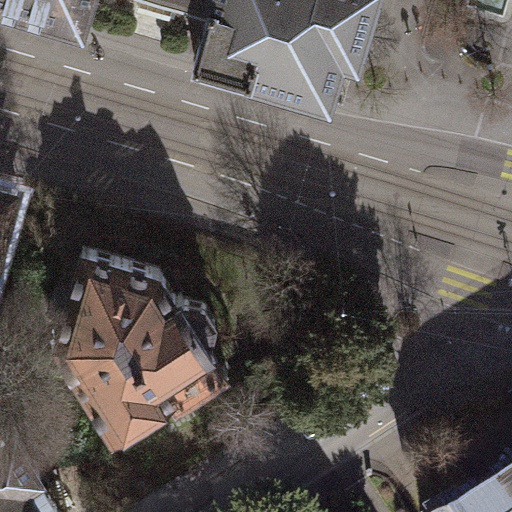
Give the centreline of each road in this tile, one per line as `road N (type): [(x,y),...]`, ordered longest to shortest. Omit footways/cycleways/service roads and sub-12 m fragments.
road 1 (secondary): [(0,79),(350,185)]
road 2 (residential): [(210,511),(511,324)]
road 3 (secondary): [(350,185),(391,254),(468,291),(511,294)]
road 4 (secondary): [(511,164),(425,155),(350,185)]
